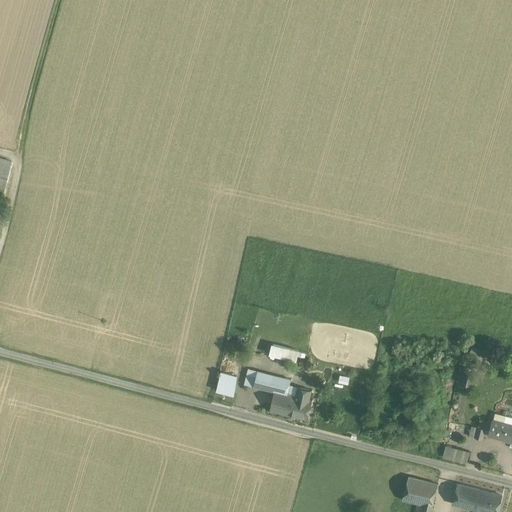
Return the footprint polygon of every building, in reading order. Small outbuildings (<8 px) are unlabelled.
[(12,162),(0,158),(0,194),(3,195),(12,162)] [(297,359),(299,349),(270,342),(268,352),(297,359)] [(258,371),(248,369),(245,384),(254,387),(258,371)] [(271,375),(258,371),(254,387),(268,390),(271,375)] [(237,376),(222,372),(218,392),(233,395),(237,376)] [(339,381),(348,383),(350,376),(340,374),(339,381)] [(296,396),(287,394),(291,379),(271,375),(268,390),(274,392),(270,410),(289,415),(290,408),(296,409),(299,397),(296,396)] [(416,392),(394,385),(387,405),(397,409),(409,413),(416,392)] [(312,390),(298,387),(296,396),(299,397),(296,409),(290,408),(289,415),(308,420),(312,400),(310,399),(312,390)] [(438,421),(409,415),(409,413),(397,409),(395,416),(407,420),(404,431),(434,439),(438,421)] [(511,441),(511,425),(493,420),(489,434),(504,438),(504,440),(511,442),(511,441)] [(486,428),(479,427),(476,437),(483,439),(486,428)] [(443,458),(468,463),(471,451),(446,445),(443,458)] [(438,483),(409,476),(403,499),(419,504),(432,507),(432,506),(438,483)] [(485,490),(458,484),(453,503),(475,509),(480,510),(485,490)] [(498,511),(503,495),(485,490),(480,510),(475,509),(474,511),(476,511),(484,511),(485,511),(486,511),(498,511)]
